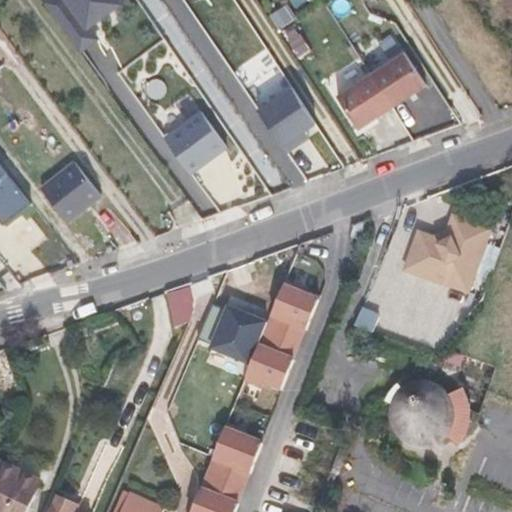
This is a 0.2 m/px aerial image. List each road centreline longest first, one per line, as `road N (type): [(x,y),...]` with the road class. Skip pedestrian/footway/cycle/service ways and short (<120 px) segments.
road 1 (residential): [(0,319),(511,140)]
road 2 (unknown): [(300,217),(144,0)]
